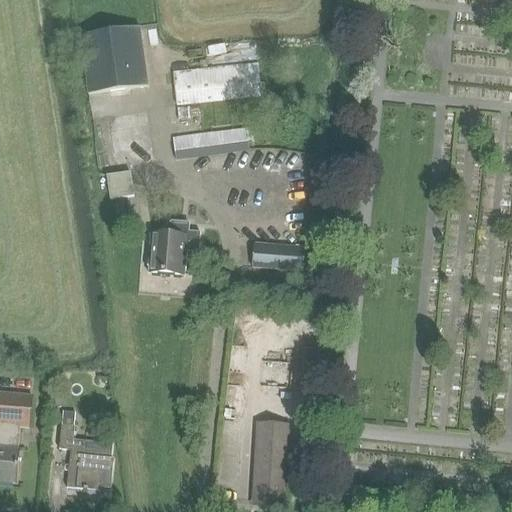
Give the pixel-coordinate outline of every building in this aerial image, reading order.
[(138,29),(79,37),(88,97),(147,88),(138,29)] [(173,75),(176,106),(260,97),(257,66),(173,75)] [(253,145),(251,129),(172,139),(175,162),(248,153),(247,146),(253,145)] [(108,176),(111,202),(135,199),(132,173),(108,176)] [(122,205),(115,206),(116,215),(124,214),(122,205)] [(151,234),(148,273),(185,275),(187,252),(199,252),(200,232),(189,232),(188,232),(188,237),(162,235),(151,234)] [(304,250),(254,244),(251,269),(302,274),(304,250)] [(318,352),(298,350),(295,390),(315,392),(318,352)] [(28,429),(32,398),(0,394),(0,481),(15,483),(19,450),(17,450),(19,428),(28,429)] [(63,413),(61,427),(74,428),(76,415),(63,413)] [(260,426),(255,506),(281,508),(286,428),(260,426)] [(71,451),(67,489),(83,491),(83,492),(87,492),(87,491),(100,493),(100,489),(110,490),(114,461),(111,460),(113,446),(87,443),(86,444),(79,443),(73,442),(74,428),(61,427),(60,450),(71,451)]
